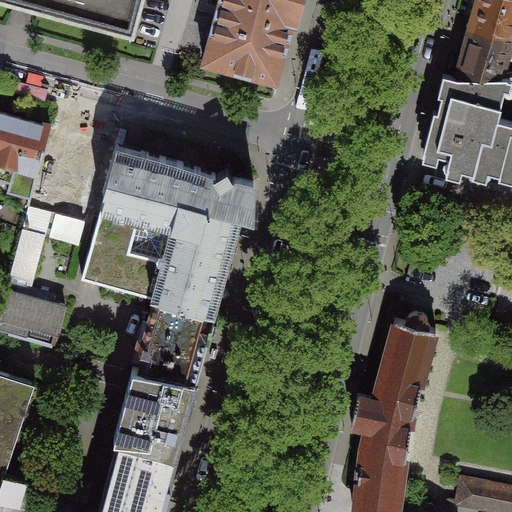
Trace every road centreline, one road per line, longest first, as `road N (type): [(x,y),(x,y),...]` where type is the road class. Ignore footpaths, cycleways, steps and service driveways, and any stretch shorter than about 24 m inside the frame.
road 1 (secondary): [(303,134),(200,511)]
road 2 (secondary): [(307,511),(389,180)]
road 3 (residential): [(303,134),(0,55)]
road 4 (secondary): [(389,180),(437,0)]
road 5 (secondary): [(339,0),(303,134)]
road 6 (residential): [(511,206),(389,180)]
